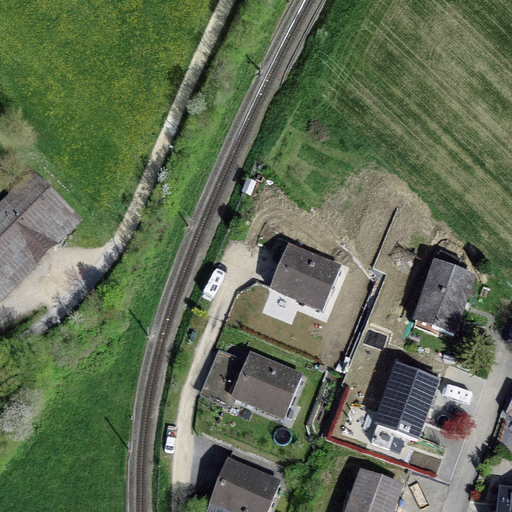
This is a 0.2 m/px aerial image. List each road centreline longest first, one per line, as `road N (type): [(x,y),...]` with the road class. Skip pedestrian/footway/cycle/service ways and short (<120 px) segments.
road 1 (residential): [(180,511),(177,486),(204,338),(235,252)]
road 2 (residential): [(511,344),(465,511)]
